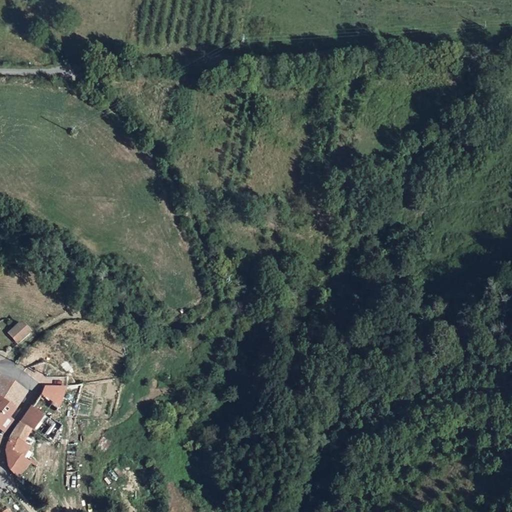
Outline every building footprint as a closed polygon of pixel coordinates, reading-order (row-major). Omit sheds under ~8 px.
[(13,335),(19,342),(32,333),(26,325),(13,335)] [(0,398),(0,399),(14,409),(25,393),(12,382),(0,377),(0,398)] [(43,387),(39,397),(56,408),(63,389),(43,387)] [(56,408),(39,397),(21,422),(8,440),(4,448),(4,454),(5,460),(5,467),(12,475),(14,477),(21,472),(28,462),(25,460),(21,456),(24,453),(20,449),(24,444),(23,442),(22,441),(29,431),(34,431),(42,440),(52,447),(48,441),(49,440),(51,440),(53,435),(47,432),(52,424),(46,420),(51,413),(56,408)] [(7,419),(0,426),(0,431),(2,433),(5,428),(10,421),(7,419)]
